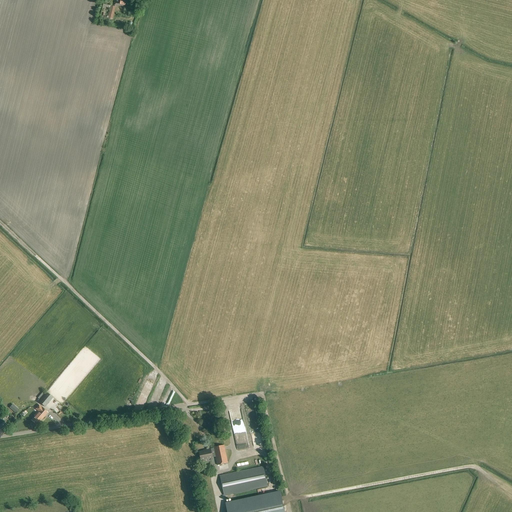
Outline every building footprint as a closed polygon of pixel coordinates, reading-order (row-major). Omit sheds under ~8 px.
[(47,393),(46,394),(43,391),(38,398),(39,399),(37,400),(39,402),(45,407),(53,398),(47,393)] [(9,408),(16,413),(19,410),(13,404),(9,408)] [(36,409),(38,411),(34,416),(35,416),(31,420),(36,426),(48,413),(42,407),(42,408),(39,406),(36,409)] [(214,448),(215,455),(218,465),(228,463),(224,445),(214,448)] [(215,455),(214,448),(206,450),(199,452),(201,460),(213,458),(212,456),(215,455)] [(264,467),(220,476),(224,496),(268,486),(264,467)] [(227,511),(284,511),(280,492),(226,503),(227,511)]
